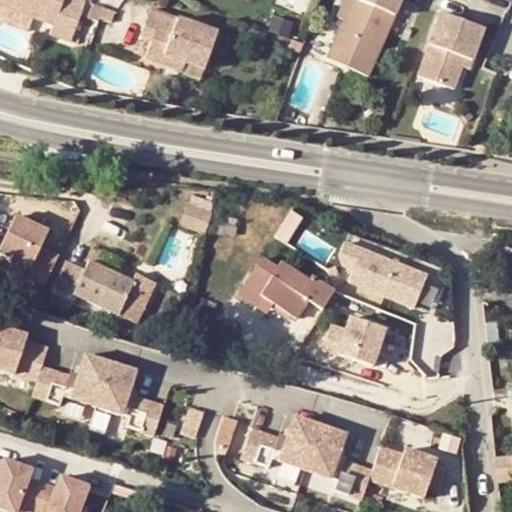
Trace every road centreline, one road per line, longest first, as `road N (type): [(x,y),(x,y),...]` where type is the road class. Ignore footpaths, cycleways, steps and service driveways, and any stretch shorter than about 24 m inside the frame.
road 1 (secondary): [(382,170),(0,101)]
road 2 (secondary): [(0,128),(380,190)]
road 3 (residential): [(380,190),(392,220),(431,239),(464,286),(486,511)]
road 4 (residential): [(32,324),(221,379)]
road 5 (residential): [(221,379),(372,423)]
road 6 (residential): [(221,379),(207,429),(209,469),(230,501),(251,511)]
road 7 (secondary): [(380,190),(511,210)]
road 8 (secondary): [(511,189),(382,170)]
